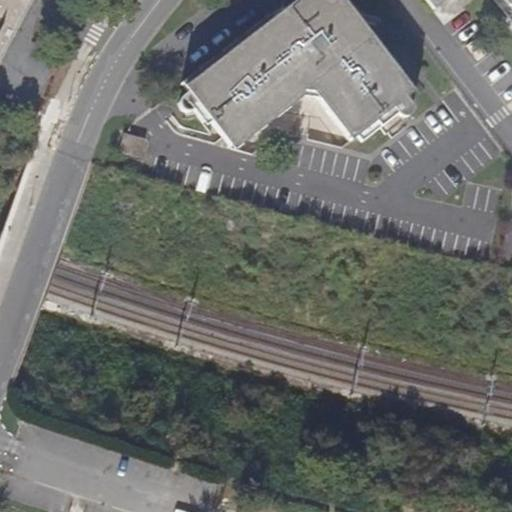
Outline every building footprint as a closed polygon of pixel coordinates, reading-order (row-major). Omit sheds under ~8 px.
[(0,0),(0,58),(30,0),(0,0)] [(278,49),(269,36),(267,34),(179,102),(182,108),(175,113),(173,117),(173,120),(175,124),(177,126),(180,127),(183,127),(186,125),(193,120),(218,153),(226,162),(299,107),(309,109),(346,157),(369,137),(380,150),(407,129),(407,122),(374,79),(383,72),(326,0),(316,0),(291,19),(300,31),(278,49)] [(511,0),(427,0),(434,8),(444,0),(506,0),(511,7),(511,15),(503,22),(511,33),(511,0)] [(291,19),(269,36),(278,49),(300,31),(291,19)] [(475,38),(467,45),(478,59),(487,53),(475,38)] [(125,134),(116,155),(141,161),(146,139),(125,134)]
